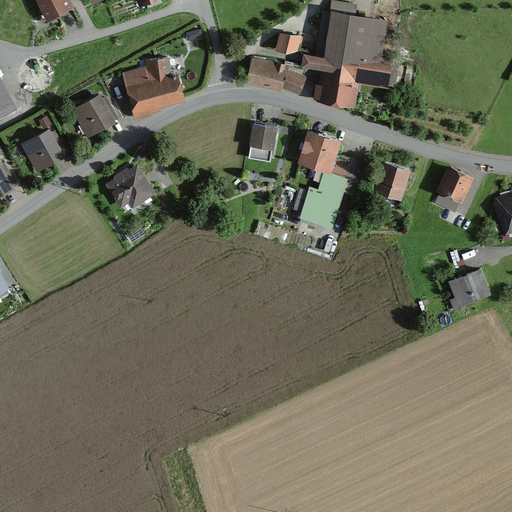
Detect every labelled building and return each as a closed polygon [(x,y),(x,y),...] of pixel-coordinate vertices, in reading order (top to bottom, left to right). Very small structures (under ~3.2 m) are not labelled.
[(68,0),(36,0),(46,22),(73,9),(68,0)] [(396,18),(328,6),(319,57),(309,55),(308,65),(329,69),(323,103),(354,109),(359,85),(391,91),(400,70),(396,58),(388,58),(396,18)] [(311,75),(256,59),(250,79),(285,89),(286,84),(306,90),(311,75)] [(166,63),(122,74),(132,116),(184,102),(178,76),(170,78),(166,63)] [(0,76),(0,117),(16,109),(0,76)] [(109,95),(79,110),(93,137),(123,121),(109,95)] [(49,117),(42,121),(46,129),(54,125),(49,117)] [(279,122),(253,117),(249,142),(275,146),(279,122)] [(348,138),(312,126),(301,156),(325,164),(317,187),(307,183),(297,212),(332,224),(350,172),(338,168),(348,138)] [(57,129),(29,144),(44,171),(71,157),(57,129)] [(411,164),(387,155),(376,185),(401,194),(411,164)] [(138,161),(105,182),(121,206),(130,200),(132,204),(156,189),(138,161)] [(5,163),(0,165),(0,199),(20,189),(5,163)] [(471,174),(449,163),(436,189),(458,200),(471,174)] [(511,193),(498,198),(507,228),(511,226),(511,193)] [(4,262),(0,263),(0,294),(17,286),(4,262)] [(481,267),(449,279),(455,293),(449,295),(452,304),(490,289),(481,267)]
